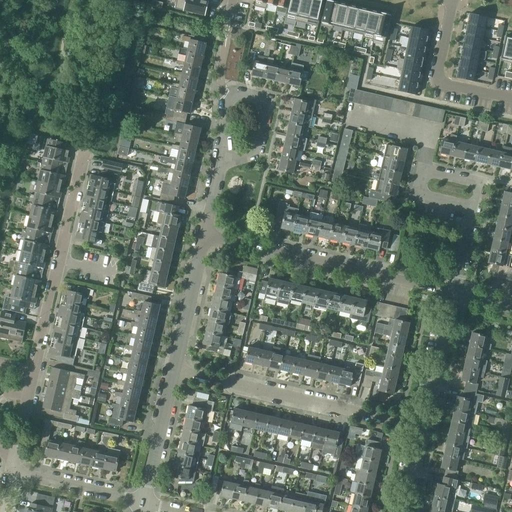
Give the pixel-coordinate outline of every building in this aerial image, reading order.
[(182,0),(176,0),(174,9),(183,11),(204,16),(205,16),(207,6),(208,2),(207,2),(207,0),(185,0),(185,1),(182,0)] [(278,0),(267,0),(266,6),(277,8),(278,0)] [(278,0),(277,8),(287,11),(289,0),(278,0)] [(297,16),(300,0),(289,0),(287,11),(286,15),(292,16),(296,18),(297,16)] [(296,18),(307,20),(308,16),(311,0),(300,0),(297,16),(296,18)] [(311,0),(308,16),(307,20),(318,22),(319,16),(323,0),(321,0),(311,0)] [(334,16),(337,4),(337,3),(326,1),(322,16),(321,23),(332,26),(333,25),(334,16)] [(333,25),(343,28),(346,16),(348,7),(337,4),(334,16),(333,25)] [(346,16),(343,28),(353,30),(357,16),(358,9),(348,7),(346,16)] [(369,11),(358,9),(357,16),(353,30),(364,33),(368,16),(369,11)] [(379,16),(379,14),(369,11),(368,16),(364,33),(374,35),(379,16)] [(380,13),(379,14),(379,16),(374,35),(374,36),(385,39),(390,16),(390,15),(380,13)] [(469,14),(467,25),(485,29),(487,18),(479,16),(469,14)] [(467,25),(465,36),(482,39),(485,29),(467,25)] [(411,27),(408,38),(426,42),(428,31),(411,27)] [(187,50),(186,50),(186,53),(202,57),(206,43),(190,40),(190,38),(182,36),(181,41),(189,42),(187,50)] [(465,36),(462,46),(480,50),(482,39),(465,36)] [(505,40),(500,61),(511,63),(511,59),(511,37),(506,37),(505,37),(505,40)] [(426,42),(408,38),(406,49),(424,53),(426,42)] [(143,46),(141,54),(151,56),(153,49),(149,48),(149,47),(143,46)] [(462,46),(460,57),(478,60),(480,50),(462,46)] [(185,62),(183,61),(183,64),(200,68),(202,57),(186,53),(186,50),(180,49),(178,54),(186,56),(185,62)] [(404,59),(422,63),(424,53),(406,49),(404,59)] [(251,76),(262,79),(267,58),(256,55),(251,76)] [(460,57),(458,67),(476,71),(478,60),(460,57)] [(262,79),(274,82),(278,66),(272,65),(273,59),(267,58),(262,79)] [(419,74),(422,63),(404,59),(402,70),(419,74)] [(182,73),(181,73),(181,77),(197,80),(200,68),(183,64),(183,61),(177,60),(176,64),(184,66),(182,73)] [(274,82),(287,84),(290,69),(291,65),(286,64),(285,68),(278,66),(274,82)] [(458,67),(456,78),(473,82),(476,71),(458,67)] [(290,69),(287,84),(299,87),(302,72),(290,69)] [(400,81),(417,84),(419,74),(402,70),(400,81)] [(179,85),(178,85),(178,88),(194,92),(197,80),(181,77),(181,73),(174,72),(173,76),(181,78),(179,85)] [(415,95),(417,84),(400,81),(397,92),(415,95)] [(132,89),(135,90),(143,92),(145,85),(134,82),(132,89)] [(177,97),(175,96),(176,100),(192,103),(194,92),(178,88),(178,85),(171,84),(171,87),(178,89),(177,97)] [(140,91),(133,89),(129,106),(136,108),(140,91)] [(347,102),(353,103),(356,91),(350,89),(347,102)] [(353,103),(359,105),(362,92),(356,91),(353,103)] [(359,105),(365,106),(368,93),(362,92),(359,105)] [(365,106),(371,107),(374,95),(368,93),(365,106)] [(172,116),(186,119),(187,114),(189,114),(192,103),(176,100),(175,96),(169,95),(168,99),(176,101),(173,111),(172,116)] [(371,107),(377,109),(379,96),(374,95),(371,107)] [(377,109),(382,110),(385,97),(379,96),(377,109)] [(382,110),(388,111),(391,99),(385,97),(382,110)] [(294,100),(291,112),(312,117),(315,101),(303,98),(302,101),(294,100)] [(388,111),(394,113),(397,100),(391,99),(388,111)] [(394,113),(400,114),(403,101),(397,100),(394,113)] [(400,114),(406,116),(409,103),(403,101),(400,114)] [(406,116),(412,117),(415,104),(409,103),(406,116)] [(412,117),(418,118),(421,105),(415,104),(412,117)] [(418,118),(424,120),(427,107),(421,105),(418,118)] [(424,120),(429,121),(432,108),(427,107),(424,120)] [(429,121),(435,122),(438,109),(432,108),(429,121)] [(438,109),(435,122),(441,124),(444,111),(438,109)] [(291,112),(288,123),(289,124),(303,127),(304,127),(309,128),(312,117),(291,112)] [(172,116),(167,115),(165,121),(184,125),(186,119),(172,116)] [(288,123),(286,135),(301,138),(304,127),(303,127),(289,124),(288,123)] [(184,125),(182,135),(182,137),(197,141),(200,128),(184,125)] [(344,129),(340,147),(348,149),(352,131),(344,129)] [(181,139),(179,147),(179,148),(195,152),(197,141),(182,137),(182,135),(174,134),(173,137),(181,139)] [(122,135),(119,147),(128,149),(131,137),(122,135)] [(286,135),(283,147),(298,150),(304,152),(307,139),(301,138),(286,135)] [(451,157),(455,142),(456,137),(450,135),(449,141),(443,139),(439,154),(451,157)] [(38,160),(37,164),(58,168),(59,162),(67,163),(69,158),(67,157),(68,151),(64,150),(65,143),(47,139),(42,161),(38,160)] [(451,157),(463,160),(467,145),(455,142),(451,157)] [(177,158),(176,158),(175,161),(192,165),(195,152),(179,148),(179,147),(172,145),(171,149),(178,151),(177,158)] [(386,145),(383,157),(404,162),(407,150),(386,145)] [(463,160),(475,162),(478,147),(467,145),(463,160)] [(117,155),(126,157),(128,149),(119,147),(117,155)] [(283,147),(280,159),(295,162),(298,150),(283,147)] [(348,149),(340,147),(337,156),(346,158),(348,149)] [(475,162),(486,165),(490,150),(478,147),(475,162)] [(511,148),(503,147),(501,153),(498,168),(510,170),(511,163),(511,148)] [(486,165),(498,168),(501,153),(490,150),(486,165)] [(174,170),(173,170),(173,173),(189,176),(190,175),(192,174),(193,171),(191,169),(192,165),(175,161),(176,158),(169,157),(169,158),(160,157),(159,162),(161,164),(166,165),(168,163),(175,165),(174,170)] [(383,157),(380,169),(401,174),(404,162),(383,157)] [(295,162),(280,159),(278,170),(293,174),(293,172),(295,162)] [(122,165),(118,164),(103,160),(102,168),(120,172),(122,165)] [(336,160),(334,170),(343,172),(345,162),(336,160)] [(320,167),(312,165),(299,162),(298,167),(311,170),(319,172),(320,167)] [(40,167),(37,182),(60,187),(61,181),(63,181),(64,176),(57,174),(58,168),(37,164),(37,166),(40,167)] [(164,180),(163,183),(187,188),(189,176),(173,173),(173,170),(166,169),(166,170),(158,168),(157,172),(165,174),(166,172),(173,174),(171,182),(164,180)] [(371,179),(378,180),(398,185),(401,174),(380,169),(379,175),(373,174),(371,179)] [(343,172),(334,170),(332,180),(340,182),(343,172)] [(91,182),(90,187),(108,191),(113,192),(117,175),(101,171),(100,177),(90,175),(88,182),(91,182)] [(378,180),(375,192),(390,196),(396,197),(398,185),(378,180)] [(30,195),(29,199),(50,203),(51,203),(53,197),(59,199),(60,193),(58,193),(60,187),(37,182),(34,196),(30,195)] [(161,194),(159,200),(173,203),(174,197),(184,199),(187,188),(163,183),(163,184),(170,186),(168,195),(161,194)] [(86,190),(85,197),(110,203),(111,199),(106,198),(108,191),(90,187),(89,191),(86,190)] [(132,196),(139,197),(141,190),(133,188),(132,196)] [(375,192),(370,191),(368,198),(388,203),(390,196),(375,192)] [(511,194),(504,192),(501,205),(511,207),(511,194)] [(86,203),(85,208),(108,213),(110,203),(85,197),(84,203),(86,203)] [(131,207),(137,208),(139,199),(133,197),(131,207)] [(32,202),(29,217),(52,222),(53,216),(55,216),(56,211),(49,209),(50,203),(29,199),(28,201),(32,202)] [(178,207),(172,206),(157,202),(155,211),(159,212),(156,224),(162,225),(162,226),(177,230),(180,217),(176,216),(178,207)] [(280,229),(293,232),(297,216),(298,210),(286,207),(287,204),(279,202),(275,220),(282,222),(280,229)] [(511,207),(501,205),(498,216),(511,219),(511,207)] [(82,211),(80,218),(106,224),(108,213),(85,208),(84,212),(82,211)] [(141,221),(145,222),(147,214),(140,213),(138,220),(141,221)] [(318,237),(321,221),(323,216),(310,213),(309,218),(305,235),(318,237)] [(293,232),(305,235),(309,218),(297,216),(293,232)] [(511,219),(498,216),(495,228),(510,231),(511,224),(511,219)] [(22,230),(21,233),(42,238),(43,232),(51,234),(52,228),(50,228),(52,222),(29,217),(26,231),(22,230)] [(81,224),(80,229),(98,233),(103,234),(106,224),(80,218),(79,224),(81,224)] [(318,237),(330,240),(333,224),(321,221),(318,237)] [(330,240),(341,243),(345,227),(333,224),(330,240)] [(362,247),(366,248),(371,227),(358,224),(357,229),(353,245),(354,246),(354,248),(361,250),(361,248),(362,248),(362,247)] [(162,226),(159,237),(174,241),(177,230),(162,226)] [(341,243),(353,245),(357,229),(345,227),(341,243)] [(371,227),(366,248),(378,251),(379,247),(386,249),(390,231),(383,230),(371,227)] [(495,228),(493,240),(508,243),(510,231),(495,228)] [(98,233),(80,229),(79,233),(77,232),(75,239),(101,245),(102,241),(96,240),(98,233)] [(132,231),(126,229),(124,240),(130,241),(132,231)] [(24,237),(21,252),(44,257),(45,251),(47,251),(48,246),(40,244),(42,238),(21,233),(20,236),(24,237)] [(157,249),(172,253),(174,241),(159,237),(154,235),(151,247),(152,248),(157,249)] [(137,237),(136,244),(140,245),(143,246),(144,238),(137,237)] [(493,240),(490,251),(505,255),(508,243),(493,240)] [(149,259),(154,260),(154,262),(169,265),(172,253),(157,249),(152,248),(149,259)] [(511,256),(505,255),(490,251),(487,263),(492,264),(489,276),(495,278),(498,266),(508,268),(511,256)] [(14,265),(13,268),(42,275),(40,274),(42,268),(43,269),(44,263),(42,263),(44,257),(21,252),(18,266),(14,265)] [(154,262),(151,273),(166,277),(169,265),(154,262)] [(495,278),(511,281),(511,268),(508,268),(498,266),(495,278)] [(42,275),(13,268),(12,271),(16,272),(15,276),(13,287),(36,292),(37,286),(39,286),(40,281),(35,280),(36,274),(41,275),(42,275)] [(219,273),(216,286),(232,289),(237,291),(240,278),(255,282),(256,276),(238,272),(237,278),(219,273)] [(166,277),(151,273),(149,284),(154,285),(164,287),(166,277)] [(258,297),(264,299),(276,301),(277,298),(281,281),(269,279),(267,285),(261,284),(258,297)] [(277,298),(289,300),(293,284),(281,281),(277,298)] [(154,285),(149,284),(139,282),(137,291),(152,294),(154,285)] [(289,300),(301,303),(305,287),(293,284),(289,300)] [(216,286),(214,297),(229,301),(235,302),(236,297),(230,296),(232,289),(216,286)] [(36,292),(13,287),(14,287),(12,298),(10,297),(10,301),(6,300),(5,304),(26,308),(27,302),(35,304),(36,298),(34,298),(36,292)] [(64,297),(63,301),(81,306),(83,298),(88,299),(90,289),(77,287),(76,293),(63,290),(62,296),(64,297)] [(301,303),(314,306),(317,290),(305,287),(301,303)] [(325,311),(326,309),(330,293),(317,290),(314,306),(313,308),(325,311)] [(144,301),(141,312),(141,313),(157,317),(160,305),(150,303),(151,297),(132,293),(131,298),(144,301)] [(326,309),(338,312),(342,295),(330,293),(326,309)] [(338,312),(350,315),(354,298),(342,295),(338,312)] [(214,297),(211,309),(226,313),(229,301),(214,297)] [(354,298),(350,315),(349,319),(368,323),(371,309),(365,308),(367,301),(354,298)] [(60,305),(58,311),(84,317),(84,314),(79,313),(81,306),(63,301),(62,305),(60,305)] [(375,316),(381,317),(384,304),(378,303),(375,316)] [(381,317),(387,318),(390,306),(384,304),(381,317)] [(389,319),(393,319),(395,307),(390,306),(387,318),(389,319)] [(393,319),(399,321),(401,308),(395,307),(393,319)] [(401,308),(399,321),(404,322),(407,310),(401,308)] [(208,321),(224,324),(228,325),(231,314),(226,313),(211,309),(208,321)] [(140,316),(139,323),(139,325),(154,329),(157,317),(141,313),(141,312),(134,310),(133,314),(140,316)] [(59,318),(58,322),(81,328),(84,317),(58,311),(57,317),(59,318)] [(9,335),(22,338),(25,323),(18,322),(14,321),(14,320),(13,320),(15,315),(1,312),(0,317),(0,318),(3,319),(2,326),(0,326),(0,337),(8,340),(9,335)] [(376,323),(375,328),(407,336),(409,324),(404,322),(399,321),(393,319),(389,319),(388,326),(376,323)] [(208,321),(206,333),(221,336),(224,324),(208,321)] [(55,326),(53,332),(79,338),(81,328),(58,322),(57,326),(55,326)] [(138,327),(136,335),(136,337),(152,340),(154,329),(139,325),(139,323),(131,322),(130,326),(138,327)] [(390,337),(389,344),(404,347),(407,336),(375,328),(374,333),(390,337)] [(54,339),(53,343),(76,349),(79,338),(53,332),(52,338),(54,339)] [(221,336),(206,333),(203,345),(207,346),(205,351),(222,355),(224,349),(225,344),(219,342),(221,336)] [(471,333),(468,345),(484,349),(490,350),(491,345),(485,344),(486,337),(471,333)] [(135,339),(133,347),(133,348),(149,352),(152,340),(136,337),(136,335),(128,334),(127,337),(135,339)] [(76,349),(53,343),(52,347),(50,347),(48,354),(57,356),(56,362),(72,366),(76,349)] [(389,344),(386,355),(401,359),(404,347),(389,344)] [(132,351),(131,358),(131,360),(146,364),(149,352),(133,348),(133,347),(126,345),(125,349),(132,351)] [(468,345),(466,357),(481,360),(484,349),(468,345)] [(244,362),(256,365),(260,350),(248,347),(244,362)] [(280,370),(284,356),(285,350),(273,347),(271,353),(268,367),(280,370)] [(224,349),(222,355),(222,356),(229,357),(231,351),(224,349)] [(256,365),(268,367),(271,353),(260,350),(256,365)] [(511,355),(506,354),(503,365),(511,367),(511,355)] [(315,378),(319,364),(320,358),(308,355),(307,361),(306,361),(303,376),(315,378)] [(386,355),(383,367),(399,371),(401,359),(386,355)] [(280,370),(291,373),(295,358),(284,356),(280,370)] [(130,363),(128,370),(128,372),(143,375),(146,364),(131,360),(131,358),(123,357),(122,361),(130,363)] [(466,357),(463,368),(484,373),(487,361),(481,360),(466,357)] [(291,373),(303,376),(306,361),(295,358),(291,373)] [(341,369),(338,384),(350,387),(352,381),(359,383),(363,365),(355,363),(353,372),(341,369)] [(315,378),(326,381),(329,366),(319,364),(315,378)] [(503,365),(500,378),(509,379),(511,367),(503,365)] [(326,381),(338,384),(341,369),(329,366),(326,381)] [(373,377),(381,379),(396,382),(399,371),(383,367),(382,374),(365,370),(364,375),(373,377)] [(52,368),(49,378),(75,384),(76,378),(83,380),(84,375),(52,368)] [(484,373),(463,368),(460,380),(466,382),(464,388),(476,391),(478,384),(475,384),(477,377),(483,379),(484,373)] [(127,374),(125,382),(125,384),(141,387),(143,375),(128,372),(128,370),(120,369),(119,373),(127,374)] [(88,370),(86,376),(94,378),(91,388),(96,389),(97,383),(100,372),(88,370)] [(364,375),(362,387),(370,389),(373,377),(364,375)] [(509,380),(509,379),(500,378),(499,377),(495,396),(511,399),(511,391),(507,391),(509,380)] [(49,378),(47,388),(80,396),(81,391),(73,390),(75,384),(49,378)] [(381,379),(378,391),(393,394),(396,382),(381,379)] [(124,386),(123,394),(123,395),(138,399),(141,387),(125,384),(125,382),(118,381),(117,384),(124,386)] [(47,388),(45,398),(70,404),(72,398),(79,400),(80,396),(47,388)] [(457,397),(454,409),(475,414),(477,402),(481,403),(483,396),(463,391),(462,398),(457,397)] [(120,405),(119,405),(119,408),(135,411),(138,399),(123,395),(123,394),(115,392),(114,396),(122,398),(120,405)] [(70,404),(45,398),(42,408),(64,413),(64,414),(63,419),(62,419),(77,423),(78,417),(75,416),(76,411),(69,410),(70,404)] [(189,406),(186,418),(201,422),(207,423),(209,411),(212,412),(214,403),(194,398),(192,407),(189,406)] [(111,408),(114,408),(111,418),(109,417),(108,423),(121,426),(122,426),(121,426),(122,421),(123,421),(123,420),(133,423),(135,411),(119,408),(119,405),(112,404),(111,408)] [(241,431),(242,426),(246,412),(233,409),(230,423),(236,425),(235,429),(241,431)] [(454,409),(451,421),(472,425),(475,414),(454,409)] [(242,426),(254,429),(257,414),(246,412),(242,426)] [(254,429),(266,432),(269,417),(257,414),(254,429)] [(266,432),(277,434),(281,420),(269,417),(266,432)] [(186,418),(183,430),(198,433),(201,422),(186,418)] [(48,440),(52,421),(46,420),(39,447),(46,448),(44,456),(57,458),(60,443),(48,440)] [(277,434),(289,437),(292,422),(281,420),(277,434)] [(502,420),(500,432),(508,434),(510,422),(502,420)] [(451,421),(448,432),(468,437),(471,425),(472,426),(472,425),(451,421)] [(289,437),(301,440),(304,425),(292,422),(289,437)] [(301,440),(312,442),(316,428),(304,425),(301,440)] [(312,442),(324,445),(327,430),(316,428),(312,442)] [(183,430),(180,442),(196,445),(203,447),(205,435),(198,433),(183,430)] [(327,430),(324,445),(335,448),(333,457),(339,459),(343,439),(338,438),(339,433),(327,430)] [(448,432),(446,444),(466,449),(469,437),(468,437),(448,432)] [(500,432),(497,444),(505,446),(508,434),(500,432)] [(347,436),(346,442),(357,445),(359,439),(347,436)] [(69,461),(80,464),(83,449),(85,443),(78,441),(77,447),(72,446),(69,461)] [(180,442),(178,453),(199,458),(200,453),(194,451),(196,445),(180,442)] [(57,458),(69,461),(72,446),(60,443),(57,458)] [(446,444),(443,456),(458,459),(463,460),(465,449),(466,449),(446,444)] [(494,455),(498,456),(502,457),(505,446),(497,444),(494,455)] [(365,447),(363,459),(378,462),(381,450),(365,447)] [(107,454),(103,469),(115,472),(120,451),(108,448),(107,454)] [(80,464),(92,466),(95,451),(83,449),(80,464)] [(92,466),(103,469),(107,454),(95,451),(92,466)] [(178,453),(175,465),(196,470),(199,458),(178,453)] [(445,469),(444,477),(455,480),(457,472),(455,471),(458,459),(443,456),(440,468),(445,469)] [(502,457),(498,456),(496,468),(504,470),(507,458),(502,457)] [(241,458),(240,463),(239,468),(244,469),(245,465),(250,466),(251,460),(241,458)] [(363,459),(360,470),(360,471),(375,474),(378,462),(363,459)] [(264,469),(265,463),(259,462),(257,473),(262,475),(264,469)] [(196,470),(175,465),(172,477),(193,482),(196,470)] [(354,482),(357,483),(357,482),(372,486),(375,474),(360,471),(360,470),(356,469),(354,482)] [(194,488),(206,491),(209,477),(203,476),(202,484),(196,483),(194,488)] [(434,496),(449,500),(454,501),(459,481),(455,480),(444,477),(442,485),(436,484),(434,496)] [(337,478),(335,489),(340,491),(343,479),(337,478)] [(220,496),(232,499),(235,484),(223,481),(223,482),(218,480),(215,491),(221,492),(220,496)] [(232,499),(244,502),(247,487),(249,481),(244,480),(243,486),(235,484),(232,499)] [(357,482),(357,483),(355,494),(370,498),(372,486),(357,482)] [(256,504),(259,490),(260,485),(255,484),(254,489),(247,487),(244,502),(256,504)] [(279,510),(283,495),(284,490),(272,487),(270,492),(267,507),(279,510)] [(256,504),(267,507),(270,492),(259,490),(256,504)] [(303,511),(306,500),(307,495),(295,492),(294,498),(290,511),(303,511)] [(36,501),(53,505),(54,498),(37,494),(36,501)] [(355,494),(352,506),(367,509),(370,498),(355,494)] [(279,510),(289,511),(290,511),(294,498),(283,495),(279,510)] [(496,507),(498,498),(488,495),(486,505),(496,507)] [(434,496),(431,508),(446,511),(449,500),(434,496)] [(306,500),(303,511),(321,511),(323,505),(318,503),(306,500)] [(24,511),(51,511),(52,508),(31,503),(30,509),(26,508),(24,511)]
